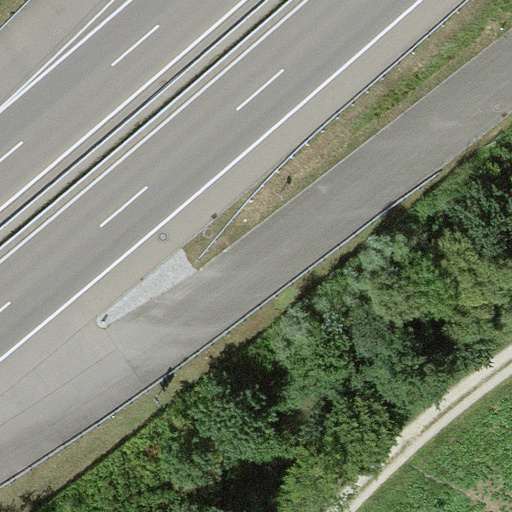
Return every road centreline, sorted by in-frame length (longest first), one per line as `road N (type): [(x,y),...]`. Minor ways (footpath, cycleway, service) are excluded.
road 1 (motorway): [(0,299),(349,0)]
road 2 (track): [(511,350),(476,370),(333,511)]
road 3 (motorway): [(176,0),(0,153)]
